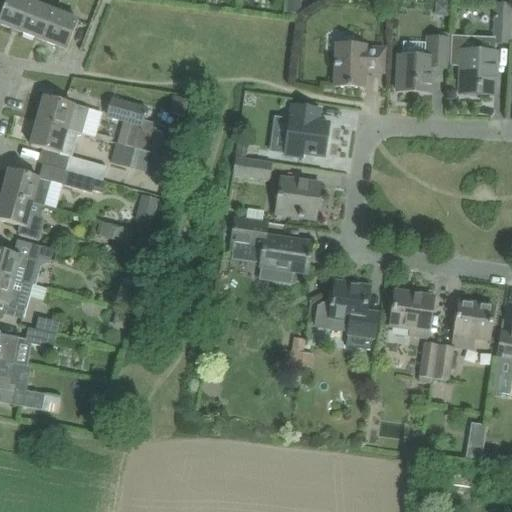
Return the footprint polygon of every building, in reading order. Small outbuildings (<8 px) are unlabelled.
[(6,0),(0,17),(0,24),(21,33),(32,4),(23,0),(6,0)] [(287,0),(286,12),(299,14),(301,0),(287,0)] [(436,1),(435,16),(449,18),(450,3),(436,1)] [(495,3),(494,42),(509,43),(510,4),(495,3)] [(32,4),(21,33),(44,42),(55,12),(32,4)] [(55,12),(44,42),(67,51),(78,21),(55,12)] [(432,68),(448,69),(450,40),(427,38),(425,57),(399,55),(397,91),(430,93),(432,68)] [(364,72),(383,73),(385,50),(364,49),(364,46),(336,44),(334,87),(363,89),(364,72)] [(461,50),(459,95),(494,96),(496,52),(461,50)] [(66,130),(78,133),(85,108),(45,97),(37,122),(66,130)] [(174,97),(170,112),(186,116),(190,100),(174,97)] [(121,133),(116,132),(113,143),(116,144),(136,149),(143,121),(146,111),(111,100),(107,115),(124,120),(121,133)] [(275,117),(270,152),(285,154),(285,155),(303,158),(303,154),(324,157),(329,124),(318,123),(319,110),(292,106),(290,118),(290,119),(275,117)] [(143,121),(136,149),(151,154),(159,126),(143,121)] [(78,133),(66,130),(37,122),(30,147),(50,153),(72,158),(78,133)] [(116,144),(111,164),(146,173),(151,154),(136,149),(116,144)] [(239,146),(237,158),(246,159),(248,147),(239,146)] [(236,157),(233,175),(269,181),(272,163),(246,159),(237,158),(236,157)] [(10,171),(2,195),(40,206),(39,206),(43,208),(50,183),(38,179),(39,179),(10,171)] [(91,194),(92,191),(102,194),(105,183),(65,171),(61,186),(91,194)] [(276,215),(315,220),(320,184),(281,179),(276,215)] [(36,217),(39,206),(40,206),(2,195),(0,203),(0,221),(21,227),(18,236),(34,240),(40,222),(36,217)] [(143,196),(140,206),(156,210),(159,201),(143,196)] [(227,218),(225,230),(232,231),(233,219),(229,218),(227,218)] [(260,267),(261,267),(259,281),(291,286),(293,272),(307,274),(311,244),(265,237),(267,223),(233,219),(232,231),(230,244),(262,249),(260,267)] [(128,230),(104,223),(100,236),(125,243),(128,230)] [(41,248),(37,261),(39,262),(50,265),(54,251),(41,248)] [(0,251),(0,276),(14,280),(33,286),(39,262),(37,261),(0,251)] [(128,290),(137,292),(141,276),(125,273),(123,281),(128,290)] [(35,287),(35,286),(33,286),(14,280),(0,276),(0,302),(6,305),(4,313),(23,319),(33,286),(35,287)] [(317,307),(314,328),(347,333),(345,346),(370,350),(371,338),(374,339),(378,315),(366,313),(369,291),(356,289),(356,287),(335,284),(332,305),(323,304),(317,307)] [(427,337),(433,298),(395,293),(390,326),(410,329),(409,334),(427,337)] [(454,335),(452,343),(464,345),(465,336),(474,338),(489,340),(494,308),(459,302),(454,335)] [(115,312),(111,327),(125,330),(128,315),(115,312)] [(58,335),(60,324),(38,319),(36,329),(58,335)] [(28,329),(24,343),(53,351),(57,336),(28,329)] [(511,335),(500,333),(496,358),(511,360),(511,335)] [(0,362),(13,365),(16,346),(12,346),(13,337),(0,334),(0,362)] [(288,364),(301,366),(303,353),(305,339),(294,338),(292,351),(289,351),(288,364)] [(418,376),(432,378),(437,344),(424,342),(418,376)] [(437,344),(432,378),(448,381),(454,347),(437,344)] [(303,353),(301,366),(311,367),(313,354),(303,353)] [(10,379),(13,365),(0,362),(0,398),(8,400),(12,379),(10,379)] [(418,376),(417,382),(431,384),(432,378),(418,376)] [(495,377),(493,393),(509,395),(511,379),(495,377)] [(12,406),(42,411),(58,414),(59,410),(61,401),(61,398),(45,395),(15,390),(12,406)] [(467,443),(464,460),(479,463),(482,445),(467,443)]
